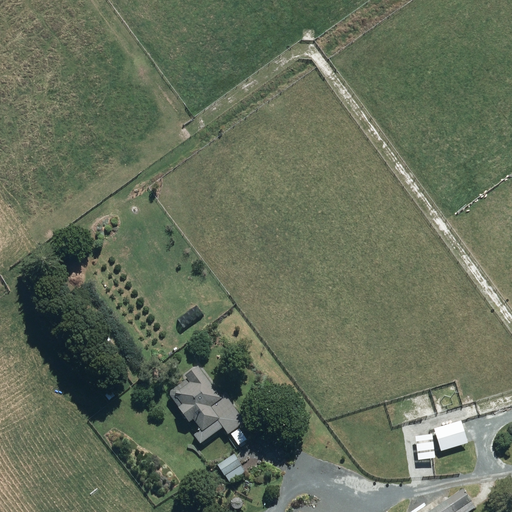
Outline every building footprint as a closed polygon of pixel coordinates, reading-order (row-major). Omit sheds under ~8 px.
[(191,384),(174,396),(192,425),(195,422),(201,430),(195,434),(202,445),(224,430),(228,437),(246,425),(227,397),(221,400),(200,369),(187,378),(191,384)] [(465,435),(448,439),(450,449),(467,444),(465,435)] [(247,473),(236,456),(220,467),(230,483),(247,473)] [(212,487),(211,488),(212,490),(212,491),(212,492),(213,493),(214,494),(215,495),(216,496),(218,496),(219,496),(220,496),(222,496),(223,495),(224,494),(225,494),(226,492),(226,491),(227,490),(227,489),(227,487),(226,486),(226,485),(225,484),(224,483),(223,482),(222,481),(221,481),(219,481),(218,481),(217,481),(215,482),(214,482),(213,483),(213,484),(212,486),(212,487)] [(473,511),(477,510),(465,490),(446,502),(443,497),(419,511),(473,511)] [(230,503),(230,505),(230,506),(231,507),(231,508),(232,510),(233,511),(234,511),(235,511),(240,511),(242,511),(243,511),(244,510),(244,509),(245,508),(245,506),(246,505),(245,504),(245,502),(245,501),(244,500),(243,499),(242,498),(241,498),(239,497),(238,497),(237,497),(235,497),(234,498),(233,499),(232,500),(231,501),(231,502),(230,503)]
